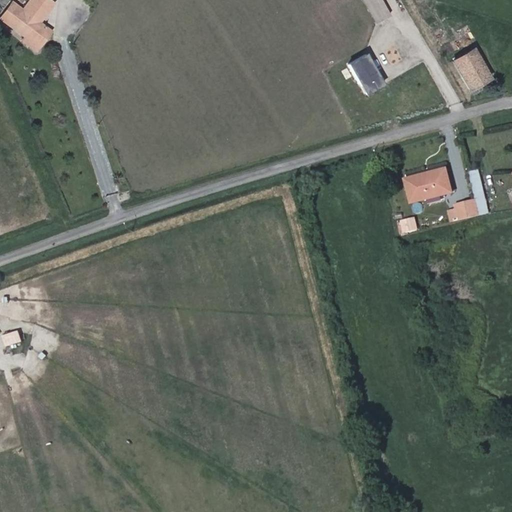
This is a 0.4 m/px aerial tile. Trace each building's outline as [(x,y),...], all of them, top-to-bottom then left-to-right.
[(0,5),(0,19),(18,35),(20,33),(32,44),(43,32),(32,22),(47,4),(41,0),(25,0),(16,11),(4,0),(0,5)] [(388,16),(379,0),(360,0),(373,23),(388,16)] [(455,63),(468,85),(492,72),(477,50),(455,63)] [(481,94),(498,83),(492,72),(468,85),(474,95),(481,94)] [(418,199),(459,187),(452,163),(411,175),(418,199)] [(487,210),(483,196),(456,203),(460,217),(487,210)] [(422,213),(421,204),(411,205),(412,214),(422,213)]
